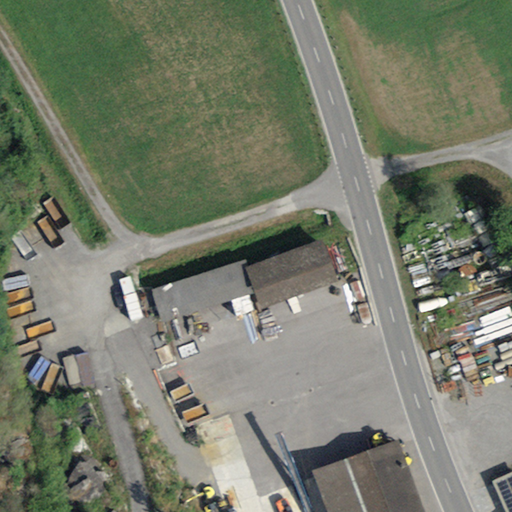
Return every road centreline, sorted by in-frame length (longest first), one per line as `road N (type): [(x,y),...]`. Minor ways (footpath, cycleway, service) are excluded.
road 1 (unclassified): [(0,37),(119,233),(136,246),(184,239),(356,176)]
road 2 (secondary): [(457,511),(406,364),(356,176)]
road 3 (track): [(128,242),(97,288),(91,334),(139,511)]
road 4 (secondary): [(356,176),(297,0)]
road 5 (unclassified): [(356,176),(503,147)]
